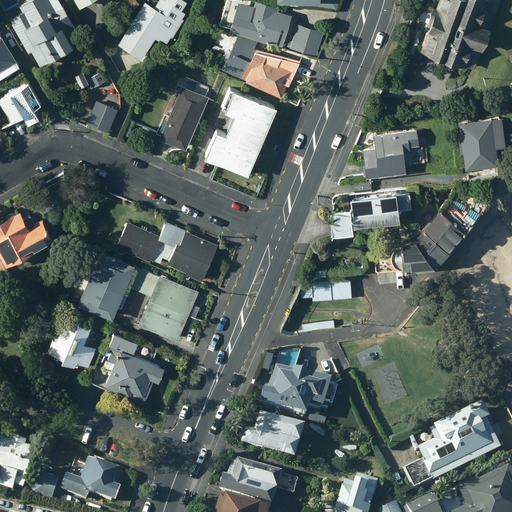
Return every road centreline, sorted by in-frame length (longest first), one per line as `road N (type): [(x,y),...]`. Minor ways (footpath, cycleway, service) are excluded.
road 1 (residential): [(0,178),(65,148),(275,237)]
road 2 (secondary): [(275,237),(368,0)]
road 3 (residential): [(229,347),(373,327),(397,297)]
road 4 (secondary): [(275,237),(274,275),(229,347)]
road 5 (secondary): [(229,347),(250,267),(275,237)]
